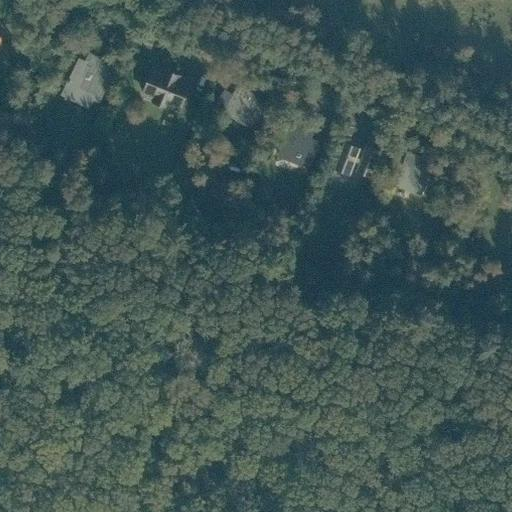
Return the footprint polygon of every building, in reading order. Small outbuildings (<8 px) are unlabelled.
[(99,40),(95,49),(104,53),(109,45),(99,40)] [(38,44),(30,45),(31,57),(39,56),(38,44)] [(93,97),(101,101),(119,61),(108,56),(104,64),(88,56),(85,63),(78,60),(62,95),(88,108),(93,97)] [(167,105),(178,110),(189,85),(178,80),(179,77),(165,72),(164,75),(153,70),(143,95),(154,100),(153,103),(166,108),(167,105)] [(239,88),(224,110),(246,124),(260,102),(239,88)] [(191,93),(187,102),(197,106),(201,97),(191,93)] [(285,133),(277,153),(301,162),(302,161),(310,164),(318,142),(309,139),(312,131),(297,125),(293,136),(285,133)] [(262,145),(260,135),(244,138),(245,148),(262,145)] [(343,142),(332,170),(349,176),(354,162),(358,163),(355,172),(371,178),(381,151),(365,145),(360,158),(356,157),(360,148),(343,142)] [(408,154),(398,186),(420,194),(432,157),(422,153),(419,158),(408,154)]
